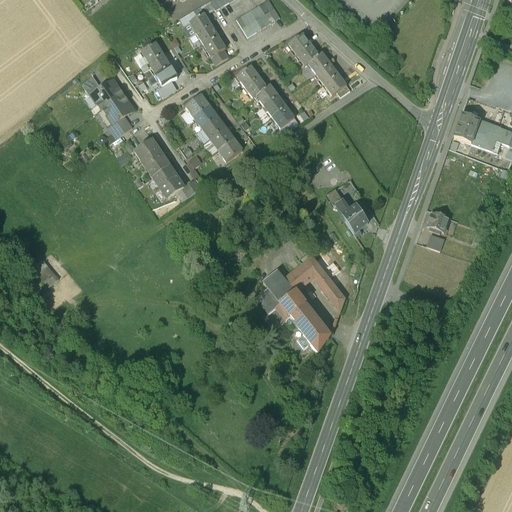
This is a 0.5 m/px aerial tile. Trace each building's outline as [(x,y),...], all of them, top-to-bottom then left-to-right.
[(215,0),(214,1),(219,10),(235,0),(215,0)] [(219,10),(214,1),(209,4),(215,13),(219,10)] [(268,2),(236,21),(247,39),(279,20),(268,2)] [(204,16),(189,25),(190,26),(183,29),(190,41),(197,37),(211,28),(204,16)] [(211,28),(197,37),(203,48),(218,39),(211,28)] [(302,36),(288,47),(296,58),(311,47),(302,36)] [(218,39),(203,48),(211,60),(223,53),(225,51),(218,39)] [(156,45),(141,54),(148,66),(163,57),(156,45)] [(311,47),(296,58),(304,69),(308,66),(319,58),(311,47)] [(223,53),(211,60),(215,68),(228,60),(223,53)] [(319,58),(308,66),(315,77),(330,67),(322,56),(319,58)] [(163,57),(148,66),(155,77),(170,69),(163,57)] [(248,66),(233,75),(236,79),(250,69),(248,66)] [(330,67),(315,77),(323,88),(338,77),(330,67)] [(170,69),(155,77),(163,89),(177,80),(170,69)] [(250,69),(236,79),(244,91),(259,80),(250,69)] [(338,77),(323,88),(332,99),(336,96),(346,88),(338,77)] [(101,91),(93,79),(82,88),(90,100),(92,99),(91,98),(101,91)] [(259,80),(244,91),(252,101),(256,99),(267,90),(259,80)] [(113,84),(102,92),(102,91),(101,91),(91,98),(92,99),(101,113),(103,112),(123,99),(113,84)] [(267,90),(256,99),(264,109),(278,99),(270,88),(267,90)] [(346,88),(336,96),(340,100),(349,93),(346,88)] [(201,98),(185,110),(186,110),(190,115),(183,120),(187,126),(193,121),(209,109),(201,98)] [(123,99),(103,112),(112,126),(113,127),(124,119),(133,114),(123,99)] [(278,99),(264,109),(272,120),(286,110),(278,99)] [(209,109),(193,121),(201,132),(217,120),(209,109)] [(286,110),(272,120),(280,131),(294,121),(286,110)] [(496,129),(462,116),(453,141),(480,150),(484,139),(491,142),(496,129)] [(124,119),(113,127),(112,126),(109,129),(117,141),(132,131),(124,119)] [(217,120),(201,132),(209,143),(225,131),(217,120)] [(225,131),(209,143),(218,154),(234,142),(225,131)] [(152,142),(134,154),(140,164),(142,162),(154,180),(170,169),(152,142)] [(234,142),(218,154),(226,165),(242,153),(234,142)] [(283,150),(277,154),(280,160),(286,156),(283,150)] [(154,180),(153,180),(167,201),(184,190),(170,169),(154,180)] [(196,182),(184,190),(185,192),(183,193),(188,200),(202,190),(196,182)] [(347,211),(336,194),(331,197),(334,201),(331,203),(335,209),(341,218),(346,215),(347,211)] [(346,215),(341,218),(345,224),(353,236),(354,237),(367,225),(356,209),(346,215)] [(449,221),(431,215),(426,229),(429,230),(429,233),(439,237),(440,234),(443,235),(449,221)] [(345,224),(338,228),(346,240),(353,236),(345,224)] [(444,242),(431,238),(427,250),(440,254),(444,242)] [(32,267),(45,289),(66,276),(53,254),(32,267)] [(312,261),(296,273),(306,286),(313,281),(339,314),(344,302),(312,261)] [(284,283),(277,273),(262,285),(267,291),(255,300),(268,316),(263,320),(273,333),(290,320),(289,319),(304,308),(304,307),(295,295),(294,295),(284,283)] [(296,273),(284,283),(294,295),(295,295),(306,286),(296,273)] [(304,308),(289,319),(290,320),(304,337),(318,326),(304,308)] [(304,337),(296,343),(303,352),(309,347),(318,357),(330,339),(319,325),(318,326),(304,337)]
